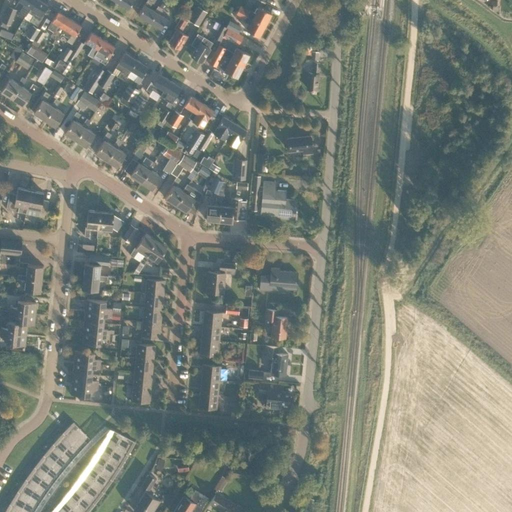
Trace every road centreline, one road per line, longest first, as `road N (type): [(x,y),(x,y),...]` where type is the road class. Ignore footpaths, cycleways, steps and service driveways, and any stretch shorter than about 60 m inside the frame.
road 1 (track): [(386,291),(414,0)]
road 2 (residential): [(270,511),(299,457),(320,248)]
road 3 (residential): [(0,460),(39,419),(47,398),(63,241)]
road 4 (track): [(364,511),(387,367),(386,291)]
road 5 (track): [(511,131),(416,269),(386,291)]
road 6 (residential): [(238,103),(70,0)]
road 7 (residential): [(170,403),(186,233)]
road 8 (residential): [(320,248),(331,113)]
road 9 (residential): [(320,248),(186,233)]
road 10 (residential): [(186,233),(78,165)]
road 11 (track): [(430,0),(485,48),(511,86)]
